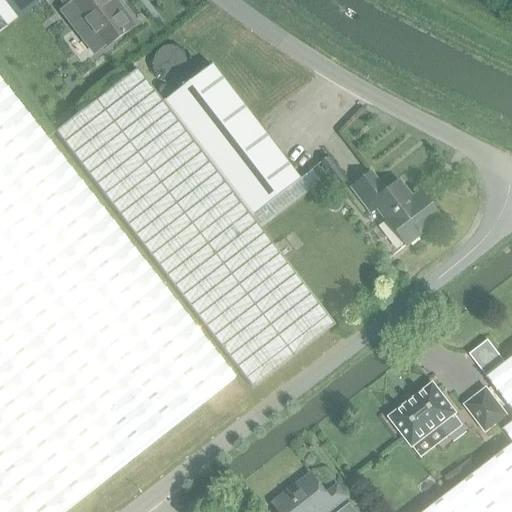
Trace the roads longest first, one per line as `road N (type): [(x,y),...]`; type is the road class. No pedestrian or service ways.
road 1 (unclassified): [(511,196),(475,248),(133,511)]
road 2 (unclassified): [(224,0),(388,105),(511,169)]
